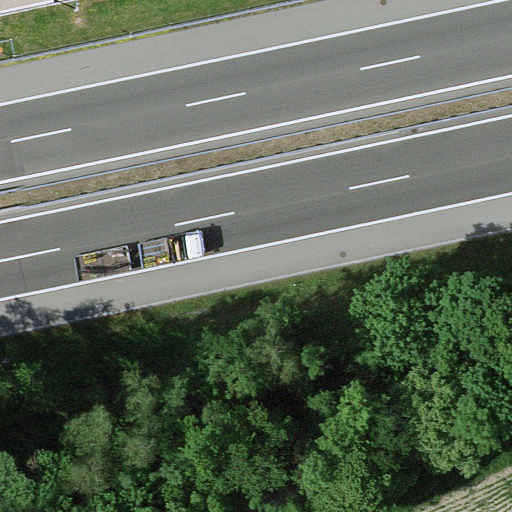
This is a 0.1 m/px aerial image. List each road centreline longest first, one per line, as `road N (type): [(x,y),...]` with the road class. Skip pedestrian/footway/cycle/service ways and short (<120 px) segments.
road 1 (motorway): [(0,260),(511,153)]
road 2 (motorway): [(511,36),(0,143)]
road 3 (track): [(278,511),(511,410)]
